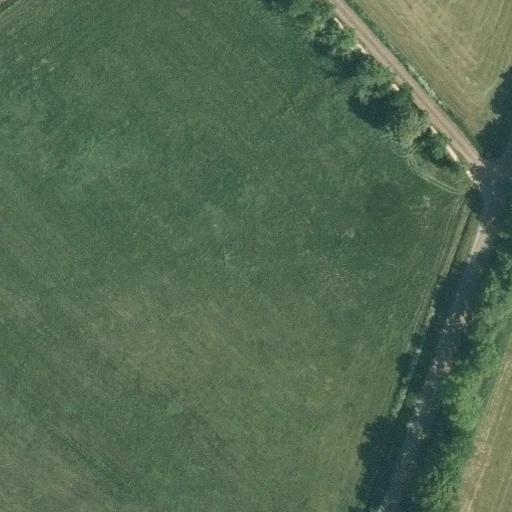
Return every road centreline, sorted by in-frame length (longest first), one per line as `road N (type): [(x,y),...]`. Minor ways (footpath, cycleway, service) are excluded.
road 1 (unclassified): [(389,511),(511,155)]
road 2 (track): [(328,0),(479,171),(495,204)]
